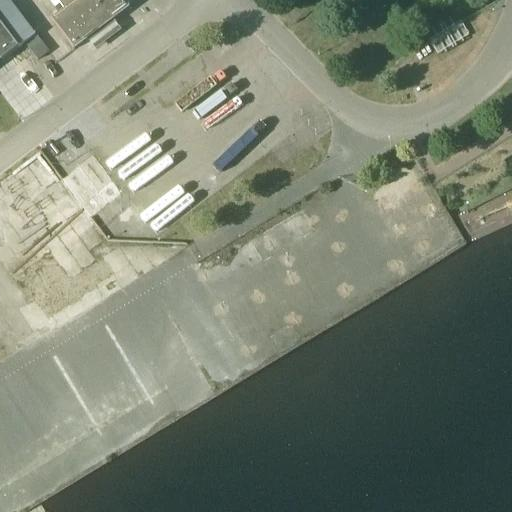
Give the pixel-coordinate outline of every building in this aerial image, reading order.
[(134,0),(59,0),(66,9),(52,20),(74,51),(129,9),(126,6),(134,0)] [(0,23),(0,63),(18,49),(0,23)] [(462,24),(430,39),(436,52),(468,37),(462,24)] [(85,218),(120,196),(95,155),(59,176),(85,218)] [(395,236),(419,222),(436,212),(412,171),(371,196),(395,236)] [(301,210),(240,247),(252,268),(314,231),(301,210)] [(42,297),(67,277),(46,251),(21,271),(42,297)]
